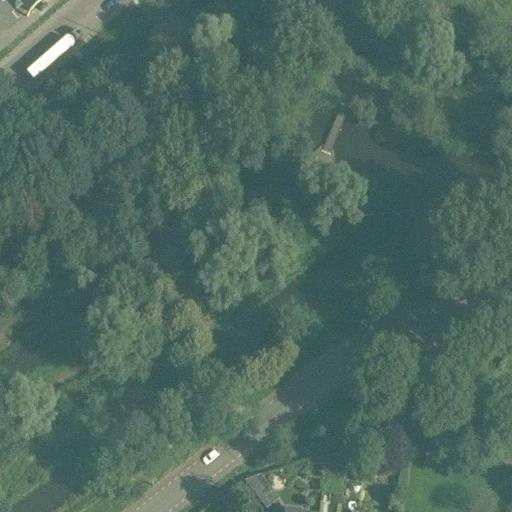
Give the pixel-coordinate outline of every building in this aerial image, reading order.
[(15,0),(16,0),(29,15),(46,0),(15,0)] [(313,480),(323,482),(324,472),(314,471),(313,480)] [(334,473),(324,472),(323,482),(333,483),(334,473)] [(351,485),(361,486),(362,476),(352,475),(351,485)] [(362,476),(361,486),(371,487),(372,477),(362,476)] [(271,477),(258,485),(267,498),(280,490),(271,477)]
